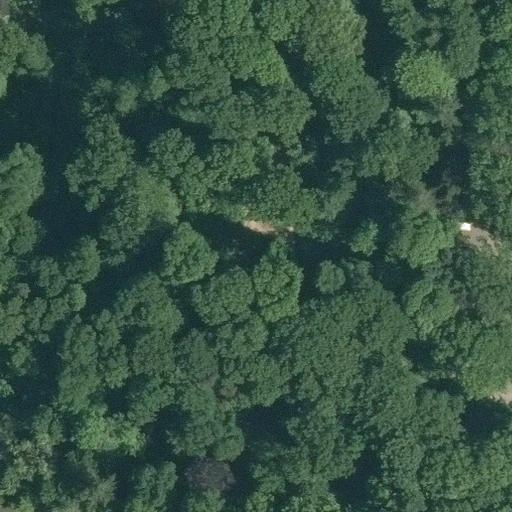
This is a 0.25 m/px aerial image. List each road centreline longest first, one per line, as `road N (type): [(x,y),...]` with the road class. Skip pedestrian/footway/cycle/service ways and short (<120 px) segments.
road 1 (track): [(269,245),(388,295),(410,394),(441,427),(450,475),(475,511)]
road 2 (unclassified): [(511,389),(487,302),(492,262),(511,231)]
